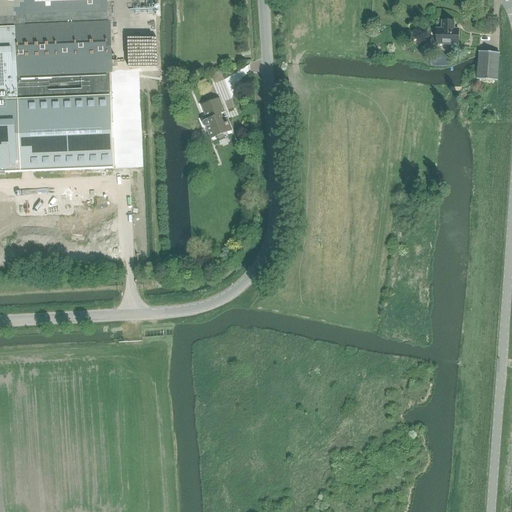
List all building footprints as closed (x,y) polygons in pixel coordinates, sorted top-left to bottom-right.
[(0,0),(0,26),(16,26),(108,22),(107,0),(0,0)] [(437,44),(458,44),(459,29),(454,29),(454,21),(442,21),(442,29),(437,29),(437,44)] [(108,22),(16,26),(18,77),(110,73),(108,22)] [(0,26),(0,99),(19,99),(16,26),(0,26)] [(500,53),(479,52),(477,80),(498,81),(500,53)] [(203,123),(203,124),(203,125),(203,126),(204,126),(204,127),(205,127),(206,127),(207,127),(208,127),(212,138),(231,131),(219,99),(203,105),(208,119),(205,120),(204,121),(203,122),(203,123)] [(58,109),(57,105),(34,107),(34,114),(33,114),(34,126),(53,125),(52,118),(62,117),(61,109),(58,109)]
